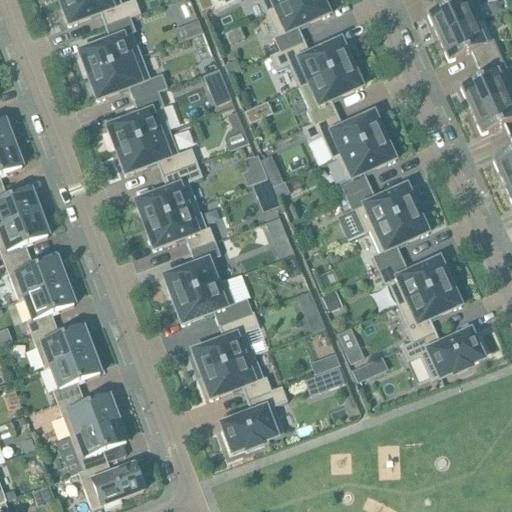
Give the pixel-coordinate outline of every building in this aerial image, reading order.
[(105,31),(130,21),(141,18),(135,3),(122,8),(118,0),(73,0),(62,4),(64,11),(62,12),(68,30),(100,18),(105,31)] [(209,0),(208,0),(198,4),(202,14),(213,9),(209,0)] [(242,0),(243,1),(245,0),(258,0),(266,18),(305,0),(242,0)] [(280,55),(304,44),(299,32),(330,18),(322,0),(319,1),(318,0),(305,0),(266,18),(276,40),(273,41),(280,55)] [(446,0),(450,8),(428,18),(439,41),(484,21),(474,0),(446,0)] [(136,35),(130,21),(105,31),(110,44),(78,56),(85,73),(87,72),(90,79),(142,60),(133,37),(136,35)] [(484,21),(439,41),(449,64),(471,54),(477,68),(500,58),(493,43),(484,47),(475,26),(484,22),(484,21)] [(201,24),(185,30),(197,64),(213,58),(201,24)] [(289,68),(299,91),(349,68),(346,62),(349,60),(341,43),(310,57),(304,44),(280,55),(270,59),(276,74),(289,68)] [(483,81),(461,91),(471,114),(511,96),(511,84),(500,58),(477,68),(483,81)] [(129,92),(133,105),(158,96),(167,92),(162,78),(150,83),(142,60),(90,79),(92,86),(90,87),(97,104),(129,92)] [(236,64),(225,69),(229,78),(240,73),(236,64)] [(352,74),(349,68),(299,91),(309,113),(306,114),(312,127),(313,128),(337,117),(331,105),(362,91),(355,73),(352,74)] [(209,98),(224,92),(218,76),(202,83),(209,98)] [(118,154),(170,135),(161,111),(164,110),(158,96),(133,105),(138,118),(106,130),(113,148),(116,147),(118,154)] [(511,96),(471,114),(482,137),(511,123),(511,108),(508,99),(511,96)] [(267,109),(246,118),(250,130),(272,120),(267,109)] [(337,162),(336,162),(382,141),(379,134),(382,133),(374,116),(343,130),(337,117),(313,128),(312,127),(302,132),(309,147),(322,141),(332,164),(337,162)] [(236,117),(227,120),(233,134),(242,130),(236,117)] [(0,152),(16,147),(9,129),(6,130),(4,125),(0,126),(0,152)] [(162,180),(197,167),(192,153),(178,158),(170,135),(118,154),(121,161),(118,161),(125,179),(157,167),(162,180)] [(346,201),(370,190),(364,178),(395,164),(387,146),(385,147),(382,141),(336,162),(337,162),(346,184),(339,187),(346,201)] [(0,192),(3,191),(0,181),(0,179),(22,171),(20,166),(23,165),(16,147),(0,152),(0,192)] [(511,156),(494,164),(504,187),(511,183),(511,156)] [(250,177),(262,171),(258,161),(254,162),(246,166),(250,177)] [(167,193),(135,205),(142,223),(144,222),(147,229),(198,209),(189,186),(202,181),(197,167),(162,180),(167,193)] [(279,178),(269,182),(272,190),(283,186),(279,178)] [(272,195),(268,183),(252,190),(257,201),(272,195)] [(281,187),(271,192),(276,203),(288,198),(283,186),(281,187)] [(352,215),(355,214),(365,237),(370,235),(369,234),(415,214),(412,207),(414,206),(407,189),(376,203),(370,190),(346,201),(352,215)] [(3,191),(0,192),(0,231),(42,216),(35,198),(32,199),(30,194),(8,202),(3,191)] [(198,209),(147,229),(149,235),(147,236),(153,254),(185,242),(190,255),(215,246),(210,231),(207,232),(198,209)] [(403,263),(397,251),(428,237),(420,219),(418,220),(415,214),(369,234),(370,235),(379,257),(372,260),(378,274),(403,263)] [(0,255),(5,269),(30,260),(25,249),(48,240),(46,235),(49,234),(42,216),(0,231),(0,255)] [(279,221),(266,227),(269,234),(282,229),(279,221)] [(195,268),(163,280),(170,298),(172,297),(175,304),(226,284),(226,283),(222,285),(213,263),(221,260),(215,246),(190,255),(195,268)] [(30,260),(5,269),(18,303),(68,285),(61,267),(58,268),(56,263),(34,271),(30,260)] [(398,309),(448,287),(445,280),(447,279),(439,262),(408,276),(403,263),(378,274),(385,288),(388,287),(398,309)] [(252,317),(247,303),(235,307),(226,284),(175,304),(177,310),(175,311),(182,329),(214,317),(219,330),(252,317)] [(18,304),(25,302),(33,323),(26,325),(31,338),(56,329),(51,317),(74,309),(72,304),(75,303),(68,285),(18,303),(18,304)] [(411,347),(436,336),(430,323),(461,309),(453,292),(451,293),(448,287),(398,309),(408,332),(405,333),(411,346),(411,347)] [(335,298),(322,304),(329,318),(342,312),(335,298)] [(299,305),(306,321),(319,316),(312,299),(299,305)] [(201,372),(203,378),(255,359),(246,336),(259,331),(254,316),(252,317),(219,330),(223,343),(192,355),(198,373),(201,372)] [(489,326),(479,331),(492,356),(502,351),(489,326)] [(56,329),(31,338),(43,370),(93,351),(87,335),(84,337),(82,331),(60,340),(56,329)] [(470,336),(441,349),(436,336),(411,347),(411,346),(401,351),(408,365),(420,360),(432,385),(453,375),(454,378),(470,370),(469,368),(482,362),(480,359),(483,358),(474,338),(471,339),(470,336)] [(358,350),(345,356),(350,368),(363,362),(358,350)] [(100,378),(98,373),(101,371),(93,351),(43,370),(44,373),(51,371),(59,392),(52,394),(57,407),(82,397),(77,386),(100,378)] [(335,358),(324,362),(328,374),(340,370),(335,358)] [(263,382),(255,359),(203,378),(206,385),(203,386),(210,404),(242,392),(247,405),(272,395),(271,394),(266,381),(263,382)] [(362,370),(352,374),(357,386),(367,382),(362,370)] [(322,378),(328,394),(344,388),(338,372),(322,378)] [(272,395),(247,405),(252,418),(222,429),(224,432),(221,433),(229,454),(231,453),(233,456),(246,451),(247,453),(263,447),(262,445),(284,437),(274,411),(287,406),(282,390),(271,394),(272,395)] [(82,397),(57,407),(69,439),(119,420),(113,405),(110,406),(109,401),(86,409),(82,397)] [(126,447),(124,442),(127,440),(119,420),(69,439),(83,475),(78,477),(108,466),(103,455),(126,447)] [(21,446),(26,458),(36,454),(31,442),(21,446)] [(108,466),(78,477),(91,511),(96,511),(104,509),(104,511),(107,511),(121,507),(120,503),(144,494),(142,490),(145,488),(139,473),(136,474),(134,469),(112,478),(108,466)] [(52,490),(57,502),(69,498),(64,485),(52,490)]
